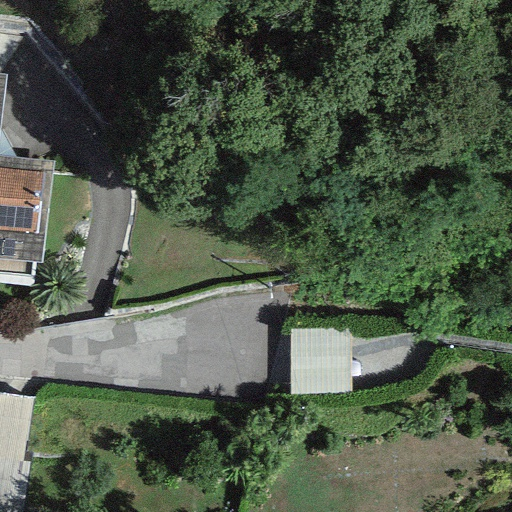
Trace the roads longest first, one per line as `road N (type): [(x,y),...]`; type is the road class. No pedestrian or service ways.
road 1 (track): [(213,348),(270,325),(337,315),(511,328)]
road 2 (residential): [(0,345),(213,348)]
